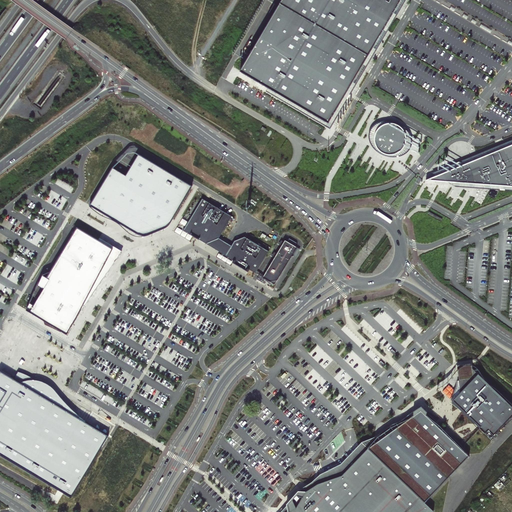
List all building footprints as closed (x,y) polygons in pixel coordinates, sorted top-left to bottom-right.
[(282,0),(241,71),(328,123),(400,0),(282,0)] [(375,139),(375,144),(378,148),(381,152),(386,154),(391,154),(396,154),(400,151),(403,147),(405,143),(406,138),(405,133),(402,128),(398,125),(392,123),(387,124),(382,125),(378,129),(376,133),(375,139)] [(511,185),(511,144),(427,180),(511,185)] [(123,181),(109,173),(90,206),(138,234),(142,234),(165,225),(170,223),(192,187),(139,154),(123,181)] [(202,199),(184,230),(256,273),(269,252),(245,237),(234,242),(231,246),(219,239),(232,217),(202,199)] [(103,272),(117,251),(78,227),(47,278),(43,277),(40,288),(46,290),(38,307),(34,306),(31,313),(72,337),(83,320),(103,272)] [(297,243),(289,238),(288,241),(285,240),(284,243),(282,242),(281,244),(282,245),(277,254),(276,254),(274,257),(275,257),(263,277),(275,284),(297,247),(295,246),(297,243)] [(511,414),(511,406),(472,368),(472,363),(457,365),(460,380),(458,380),(458,384),(460,384),(461,392),(453,401),(491,439),(511,414)] [(14,380),(0,371),(0,444),(77,487),(108,436),(60,408),(60,401),(57,394),(53,388),(47,384),(38,381),(31,381),(18,373),(14,380)] [(425,502),(469,455),(426,415),(428,412),(421,406),(414,409),(394,430),(389,429),(382,433),(381,439),(369,447),(342,475),(317,484),(306,491),(298,490),(287,504),(288,511),(432,511),(425,502)]
